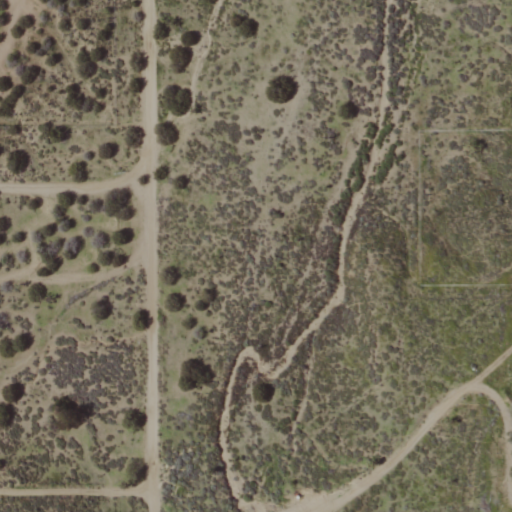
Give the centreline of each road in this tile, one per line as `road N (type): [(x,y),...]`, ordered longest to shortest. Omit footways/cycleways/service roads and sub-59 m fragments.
road 1 (track): [(140,0),(152,511)]
road 2 (track): [(511,495),(505,414),(497,398),(474,386),(448,399),(385,467),(318,511)]
road 3 (track): [(152,490),(0,489)]
road 4 (track): [(143,169),(122,182),(72,190),(0,185)]
